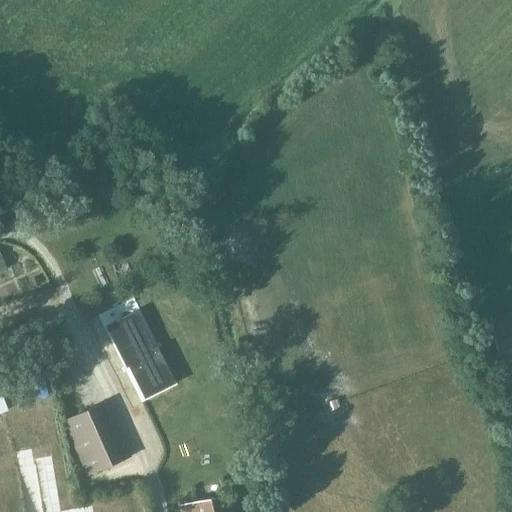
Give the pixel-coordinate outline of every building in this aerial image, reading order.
[(90,173),(98,199),(126,191),(118,164),(90,173)] [(135,320),(111,332),(127,366),(132,364),(148,396),(172,384),(155,351),(151,353),(135,320)] [(96,407),(64,421),(88,475),(129,457),(113,420),(112,421),(104,424),(96,407)] [(268,476),(254,480),(259,496),(272,492),(268,476)] [(229,511),(226,496),(177,507),(178,511),(229,511)]
